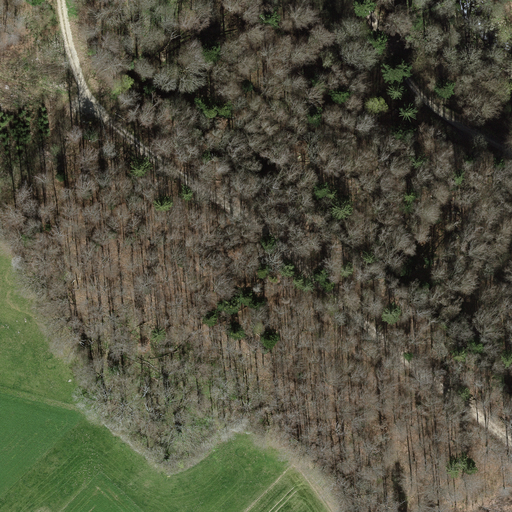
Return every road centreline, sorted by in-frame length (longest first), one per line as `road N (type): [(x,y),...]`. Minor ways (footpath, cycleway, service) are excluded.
road 1 (track): [(60,0),(93,104),(173,170),(258,223),(386,341),(511,441)]
road 2 (track): [(363,0),(407,85),(511,153)]
